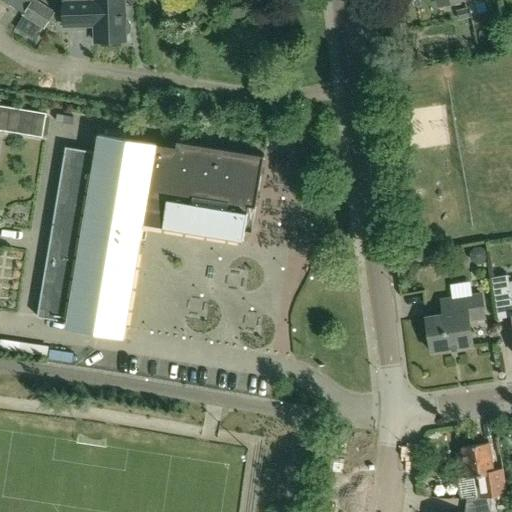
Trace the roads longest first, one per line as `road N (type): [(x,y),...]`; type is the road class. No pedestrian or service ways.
road 1 (residential): [(395,412),(353,89)]
road 2 (residential): [(353,89),(268,99),(33,58)]
